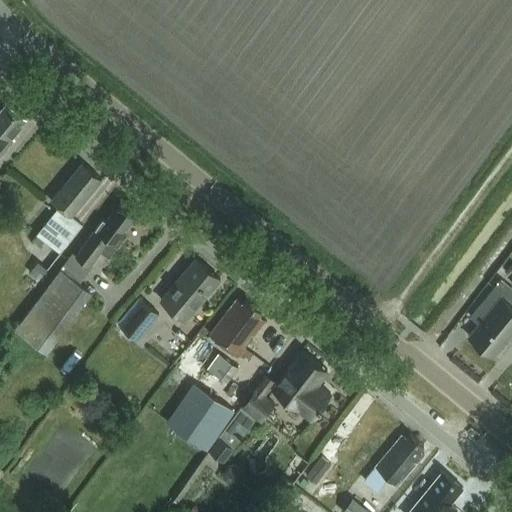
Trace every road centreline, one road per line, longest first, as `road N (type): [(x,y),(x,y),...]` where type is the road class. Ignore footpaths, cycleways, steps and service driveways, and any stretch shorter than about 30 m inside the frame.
road 1 (residential): [(511,491),(0,69)]
road 2 (tertiary): [(511,434),(11,28)]
